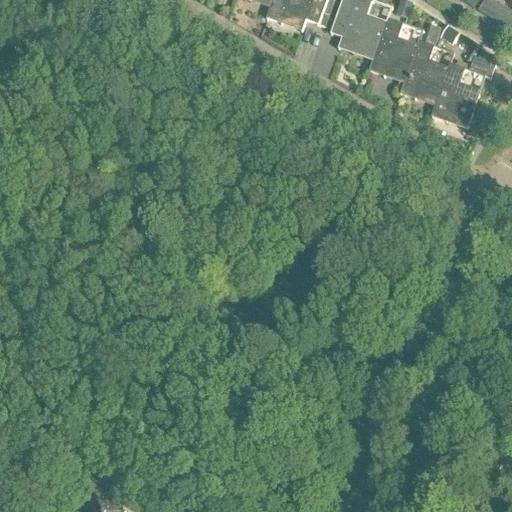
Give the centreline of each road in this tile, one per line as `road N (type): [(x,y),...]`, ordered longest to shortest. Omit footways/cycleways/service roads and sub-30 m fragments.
road 1 (residential): [(490,198),(152,0)]
road 2 (residential): [(490,198),(367,428),(338,511)]
